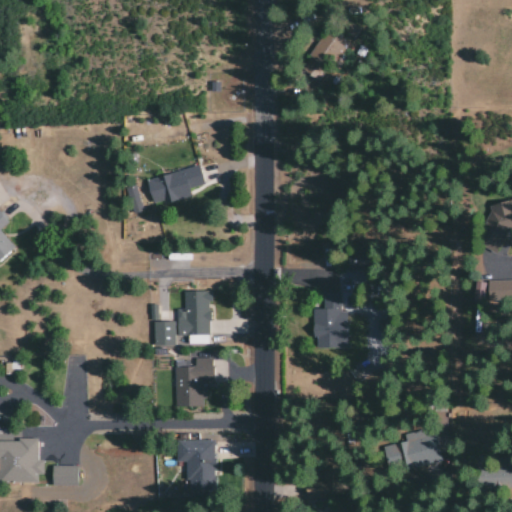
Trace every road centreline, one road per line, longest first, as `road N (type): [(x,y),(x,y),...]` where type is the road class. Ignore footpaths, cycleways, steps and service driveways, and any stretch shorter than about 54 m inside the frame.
road 1 (residential): [(261,0),(271,321),(265,511)]
road 2 (residential): [(0,398),(27,398),(69,425),(269,424)]
